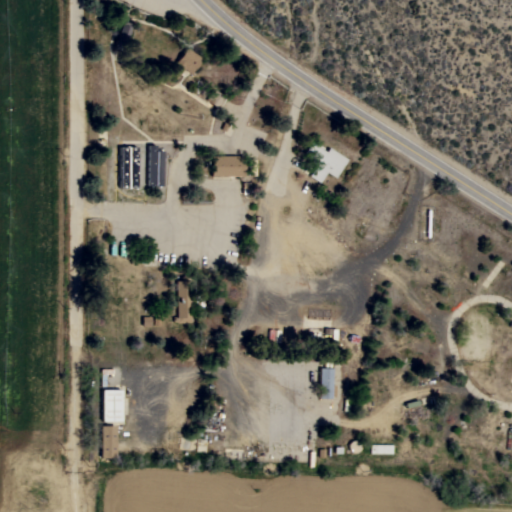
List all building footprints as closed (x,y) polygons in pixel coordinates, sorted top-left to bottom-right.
[(201,58),(193,70),(195,71),(192,74),(182,67),(175,78),(167,72),(185,46),(201,58)] [(223,96),(216,107),(205,99),(212,88),(223,96)] [(346,159),(334,177),(325,171),(318,182),(308,175),(315,165),(304,158),(306,155),(302,153),(310,141),(325,151),(328,147),(346,159)] [(217,156),(217,155),(236,155),(236,156),(242,156),(242,175),(210,175),(210,156),(217,156)] [(189,298),(192,298),(192,309),(189,309),(189,323),(171,323),(171,317),(175,317),(174,281),(188,279),(189,298)] [(318,368),(322,368),(322,363),(329,363),(328,369),(330,369),(330,386),(334,386),(334,397),(330,397),(330,399),(317,398),(318,368)] [(120,389),(120,420),(100,420),(100,389),(120,389)] [(114,425),(114,457),(99,457),(99,425),(114,425)] [(353,439),(356,440),(358,442),(359,443),(359,445),(359,446),(359,448),(358,449),(357,451),(355,452),(353,452),(351,452),(349,451),(348,449),(347,447),(347,444),(348,443),(348,441),(351,440),(353,439)] [(390,445),(390,454),(368,454),(368,445),(390,445)]
